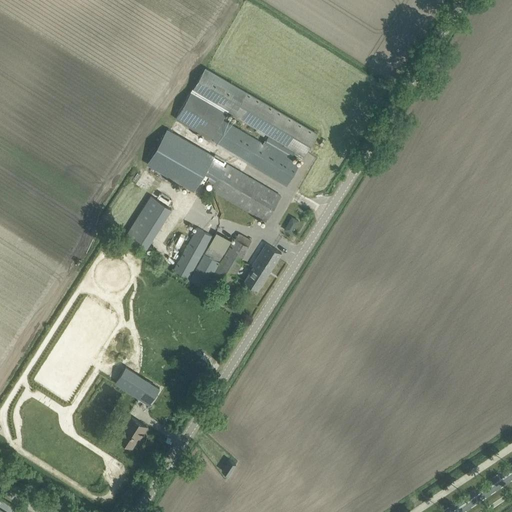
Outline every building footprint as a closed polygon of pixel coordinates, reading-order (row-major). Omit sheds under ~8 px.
[(205,68),(187,99),(222,119),(227,110),(269,135),(264,143),(267,145),(290,159),(291,159),(296,150),(304,155),(317,133),(205,68)] [(187,99),(176,118),(205,135),(204,137),(285,184),(287,185),(288,183),(299,164),(291,159),(290,159),(267,145),(264,143),(222,119),(187,99)] [(167,128),(147,163),(148,164),(194,191),(200,180),(205,172),(214,156),(214,155),(167,128)] [(214,156),(205,172),(217,179),(225,166),(224,165),(226,161),(215,154),(215,155),(214,155),(214,156)] [(226,163),(212,188),(266,221),(281,195),(226,163)] [(153,193),(129,234),(151,247),(175,206),(153,193)] [(292,215),(286,230),(294,233),(300,219),(292,215)] [(174,270),(188,278),(211,236),(197,228),(174,270)] [(205,252),(220,260),(231,240),(216,232),(205,252)] [(210,282),(226,291),(242,262),(239,261),(251,240),(238,233),(210,282)] [(258,289),(282,252),(266,242),(252,264),(254,266),(244,281),(258,289)] [(190,279),(205,287),(219,262),(204,254),(190,279)] [(130,367),(126,364),(114,382),(118,385),(130,367)] [(161,387),(150,380),(138,397),(149,405),(161,387)] [(186,395),(190,391),(182,384),(178,388),(186,395)] [(143,434),(148,426),(131,416),(117,437),(132,447),(141,433),(143,434)] [(130,470),(136,473),(143,463),(136,459),(130,470)] [(222,470),(229,474),(236,463),(230,459),(222,470)]
